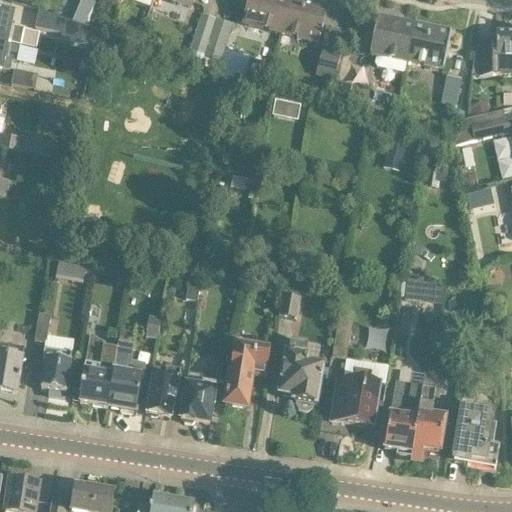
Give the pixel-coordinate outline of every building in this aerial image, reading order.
[(112,0),(114,1),(114,0),(137,0),(135,8),(150,14),(155,1),(154,0),(153,0),(112,0)] [(153,0),(154,0),(155,1),(164,4),(190,12),(194,0),(153,0)] [(279,39),(289,2),(281,0),(250,0),(242,29),(279,39)] [(289,2),(279,39),(291,42),(292,39),(298,40),(297,43),(316,48),(326,11),(289,2)] [(60,41),(83,47),(93,49),(97,33),(87,30),(72,26),(38,13),(35,31),(62,36),(60,41)] [(0,45),(20,49),(23,32),(13,30),(15,19),(0,15),(0,45)] [(72,26),(87,30),(89,23),(75,18),(72,26)] [(205,60),(217,23),(201,18),(187,62),(201,67),(204,59),(205,60)] [(406,67),(413,30),(376,22),(369,59),(375,60),(375,62),(375,67),(377,71),(404,76),(406,67)] [(217,23),(205,60),(221,65),(233,28),(217,23)] [(406,67),(419,70),(419,67),(424,68),(423,72),(443,76),(450,38),(413,30),(406,67)] [(511,36),(495,37),(495,44),(476,46),(471,80),(511,79),(511,36)] [(16,66),(20,49),(0,45),(0,74),(4,76),(6,64),(16,66)] [(334,82),(340,57),(323,53),(317,77),(334,82)] [(35,93),(36,88),(38,78),(14,74),(11,88),(35,93)] [(265,83),(244,76),(242,83),(263,89),(265,83)] [(460,81),(447,79),(441,108),(454,111),(460,81)] [(330,101),(347,106),(352,88),(335,83),(330,101)] [(74,100),(81,101),(83,91),(76,90),(74,100)] [(472,107),(475,119),(488,116),(486,104),(472,107)] [(275,105),(272,120),(281,122),(284,107),(275,105)] [(464,116),(452,113),(449,124),(461,127),(464,116)] [(511,143),(511,119),(502,122),(501,114),(465,122),(450,150),(511,135),(511,139),(511,140),(511,143)] [(24,143),(0,138),(0,152),(21,156),(24,143)] [(406,151),(389,148),(386,163),(402,166),(406,151)] [(0,201),(6,203),(10,185),(0,183),(0,201)] [(421,274),(422,267),(411,265),(410,272),(421,274)] [(82,289),(85,272),(73,270),(70,287),(82,289)] [(417,284),(407,282),(404,304),(420,306),(422,286),(423,281),(417,284)] [(280,290),(268,288),(266,300),(278,302),(280,290)] [(185,304),(198,305),(200,291),(187,290),(185,304)] [(297,325),(301,302),(282,299),(279,322),(297,325)] [(338,322),(332,361),(346,363),(349,347),(353,348),(355,335),(351,335),(355,315),(341,313),(340,322),(338,322)] [(47,346),(48,340),(47,339),(51,319),(39,317),(34,345),(46,347),(46,345),(47,346)] [(149,320),(146,341),(158,343),(161,322),(149,320)] [(60,323),(58,339),(82,342),(84,325),(60,323)] [(389,354),(390,336),(372,334),(370,352),(389,354)] [(0,336),(0,395),(16,398),(23,358),(0,354),(0,345),(1,337),(0,336)] [(107,412),(113,373),(116,354),(103,351),(104,347),(97,345),(89,338),(85,368),(78,408),(107,412)] [(283,372),(282,380),(279,399),(293,402),(293,406),(296,407),(296,412),(298,415),(308,417),(313,413),(313,409),(316,410),(320,383),(327,384),(329,373),(325,372),(325,369),(309,366),(310,359),(305,358),(307,347),(291,344),(289,355),(285,355),(282,371),(283,372)] [(270,352),(235,346),(224,409),(246,413),(252,376),(266,378),(270,352)] [(113,373),(107,412),(135,417),(141,383),(143,384),(144,378),(142,378),(129,376),(131,366),(133,350),(118,347),(114,373),(113,373)] [(64,403),(72,354),(46,351),(43,364),(46,364),(41,394),(48,395),(48,401),(64,403)] [(388,370),(346,364),(344,381),(337,380),(332,412),(333,412),(331,426),(370,432),(374,406),(377,407),(380,388),(385,389),(388,370)] [(204,380),(187,377),(180,424),(209,428),(212,406),(214,407),(218,384),(224,385),(227,368),(213,365),(209,387),(203,386),(204,380)] [(180,374),(153,370),(145,418),(170,422),(173,401),(176,401),(180,374)] [(421,392),(410,463),(418,464),(419,458),(437,460),(443,420),(431,418),(435,393),(440,394),(442,381),(431,379),(433,372),(424,370),(420,392),(421,392)] [(421,392),(420,392),(412,390),(412,388),(396,385),(391,417),(388,416),(388,420),(390,420),(384,454),(396,456),(396,460),(410,463),(421,392)] [(465,472),(466,472),(494,477),(498,450),(493,449),(496,428),(493,427),(494,416),(476,413),(478,402),(464,400),(455,457),(455,458),(456,459),(457,459),(464,461),(463,467),(463,469),(463,470),(464,471),(465,472)] [(10,484),(7,504),(5,511),(34,511),(38,489),(10,484)] [(75,490),(72,510),(71,511),(110,511),(113,496),(75,490)] [(65,511),(67,503),(52,501),(50,511),(65,511)] [(138,509),(137,511),(192,511),(193,508),(153,502),(152,511),(138,509)]
